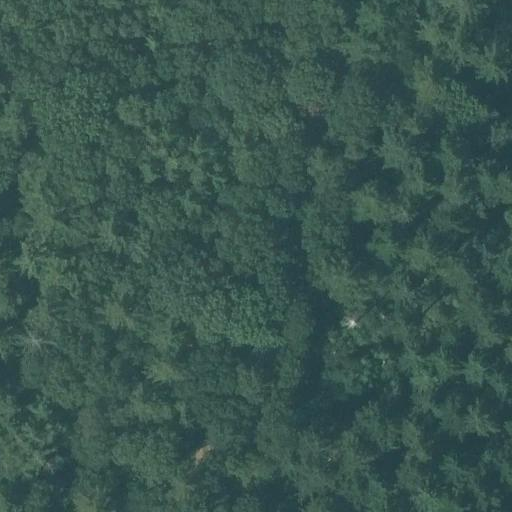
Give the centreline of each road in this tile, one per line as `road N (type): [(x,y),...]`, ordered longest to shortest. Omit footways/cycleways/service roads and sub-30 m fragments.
road 1 (track): [(344,109),(252,511)]
road 2 (track): [(511,133),(344,109),(364,0)]
